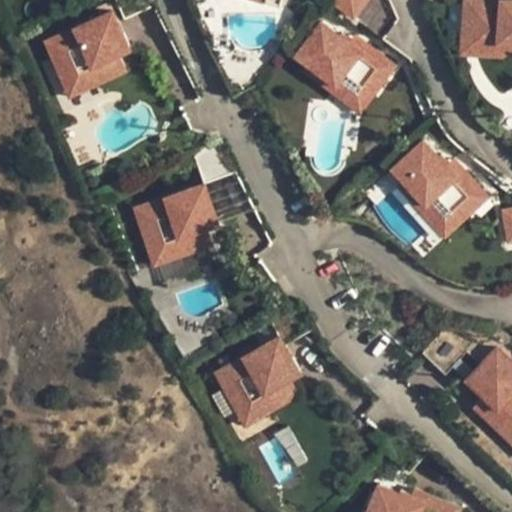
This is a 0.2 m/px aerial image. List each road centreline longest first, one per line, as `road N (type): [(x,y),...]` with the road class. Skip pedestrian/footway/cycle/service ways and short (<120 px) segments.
road 1 (residential): [(511,506),(345,336),(293,247)]
road 2 (residential): [(293,247),(171,0)]
road 3 (residential): [(511,304),(440,295),(346,235),(293,247)]
road 4 (residential): [(407,0),(457,108),(511,161)]
